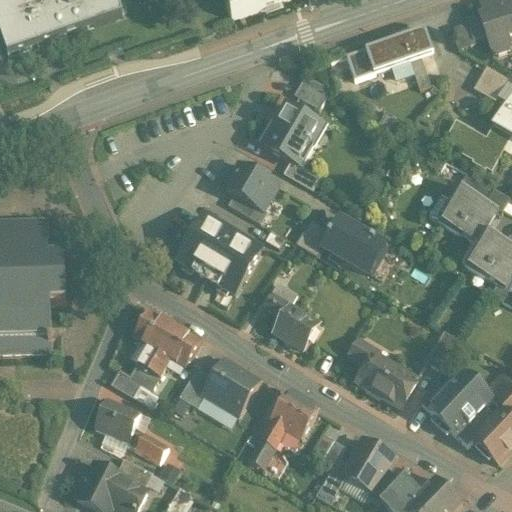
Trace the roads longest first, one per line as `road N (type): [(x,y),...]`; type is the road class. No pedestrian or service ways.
road 1 (residential): [(64,121),(132,284),(497,498)]
road 2 (residential): [(64,121),(404,0)]
